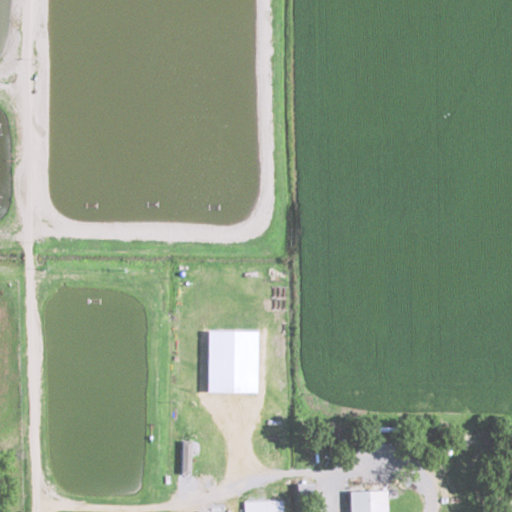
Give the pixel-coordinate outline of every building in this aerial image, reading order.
[(207,391),(257,391),(258,330),(208,329),(207,391)] [(182,473),(191,473),(192,440),(182,440),(182,473)] [(314,482),(297,483),(297,493),(314,492),(314,482)] [(350,491),(350,511),(387,511),(387,490),(350,491)] [(245,511),(282,511),(282,500),(245,501),(245,511)]
